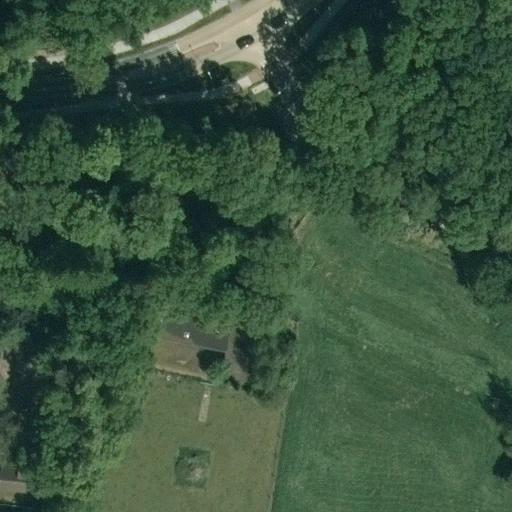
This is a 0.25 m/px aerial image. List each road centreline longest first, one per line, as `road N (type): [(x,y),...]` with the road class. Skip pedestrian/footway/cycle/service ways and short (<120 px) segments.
road 1 (unclassified): [(274,66),(315,128),(366,177),(511,250)]
road 2 (secondary): [(0,93),(134,75),(247,31)]
